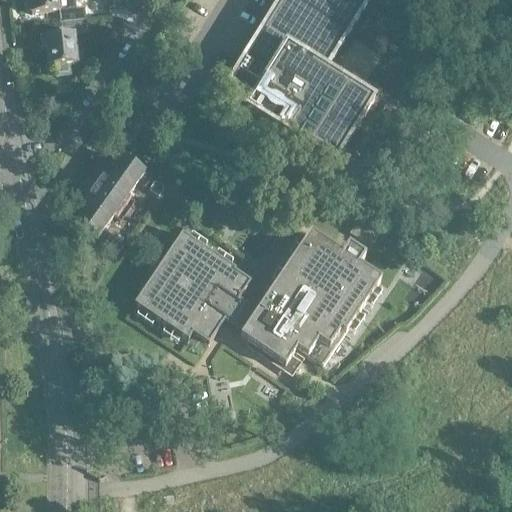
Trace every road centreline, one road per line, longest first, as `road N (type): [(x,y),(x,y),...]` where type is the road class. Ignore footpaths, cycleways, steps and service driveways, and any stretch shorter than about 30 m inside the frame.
road 1 (tertiary): [(58,511),(54,396),(4,153)]
road 2 (residential): [(171,0),(72,134),(58,145),(4,153)]
